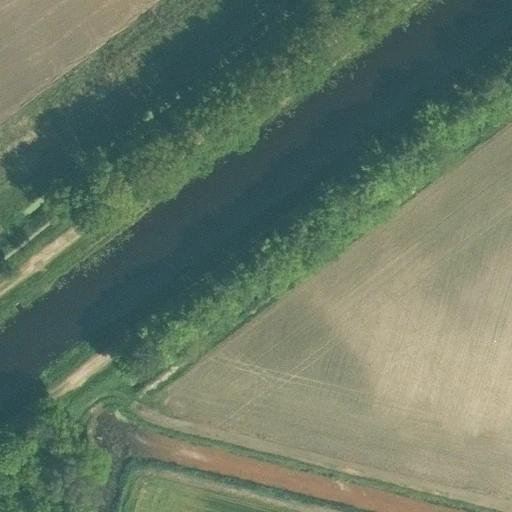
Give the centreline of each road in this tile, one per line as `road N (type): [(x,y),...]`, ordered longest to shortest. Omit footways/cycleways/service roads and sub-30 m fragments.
road 1 (track): [(0,441),(511,54)]
road 2 (track): [(384,0),(0,289)]
